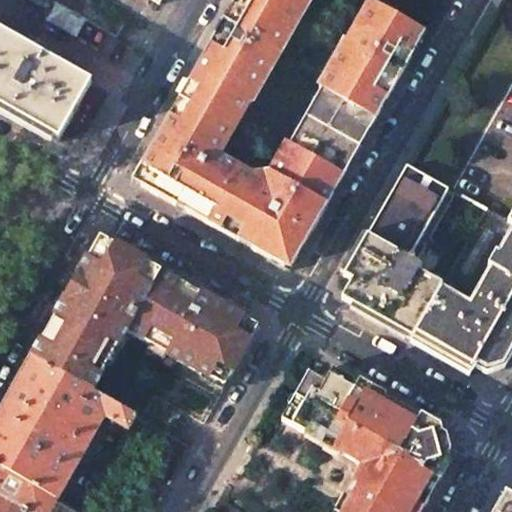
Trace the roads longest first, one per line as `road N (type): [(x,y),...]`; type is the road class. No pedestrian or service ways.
road 1 (residential): [(298,313),(472,0)]
road 2 (residential): [(298,313),(87,194)]
road 3 (residential): [(497,431),(298,313)]
road 4 (residential): [(187,511),(298,313)]
road 5 (residential): [(198,0),(87,194)]
road 6 (residential): [(87,194),(0,348)]
